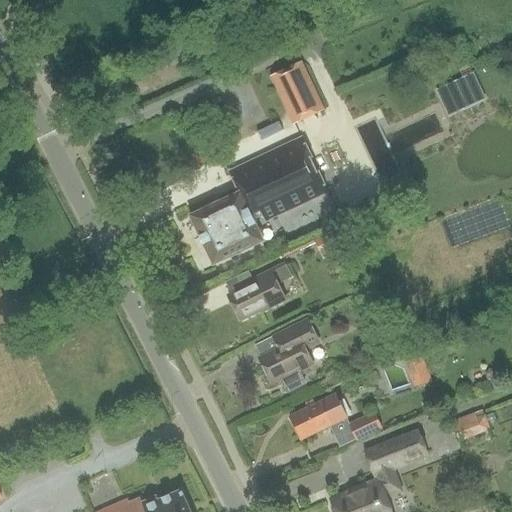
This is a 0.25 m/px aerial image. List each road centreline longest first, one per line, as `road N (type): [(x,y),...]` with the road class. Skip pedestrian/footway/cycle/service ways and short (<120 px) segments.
road 1 (tertiary): [(241,511),(38,119)]
road 2 (residential): [(38,119),(304,0)]
